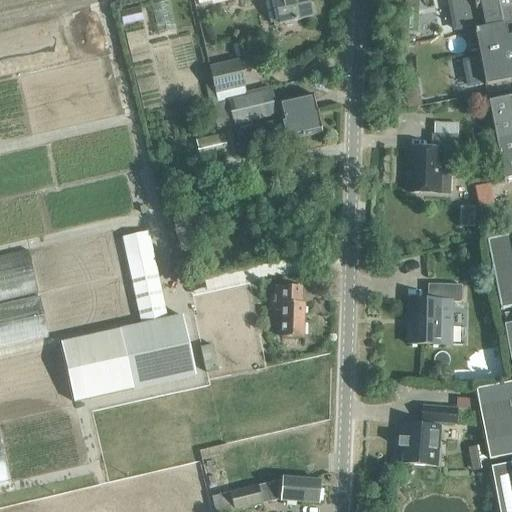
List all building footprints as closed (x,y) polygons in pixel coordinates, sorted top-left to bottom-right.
[(158,28),(175,23),(169,0),(152,4),(158,28)] [(292,25),(293,22),(310,19),(310,16),(313,13),(311,6),(307,4),(306,0),(196,0),(198,5),(219,0),(267,0),(274,27),(283,25),(285,27),(292,25)] [(480,13),(483,29),(509,24),(506,8),(506,7),(511,6),(511,0),(473,0),(476,13),(480,13)] [(142,21),(139,8),(119,13),(122,25),(142,21)] [(511,25),(511,24),(509,24),(483,29),(473,31),(484,87),(511,81),(511,36),(507,38),(504,26),(511,25)] [(214,94),(215,94),(243,87),(238,62),(208,69),(214,94)] [(0,140),(38,132),(25,75),(0,80),(0,140)] [(407,109),(420,106),(416,89),(416,76),(403,76),(403,92),(407,109)] [(224,129),(234,126),(276,116),(270,92),(218,105),(224,129)] [(283,133),(285,142),(321,134),(317,118),(316,118),(315,114),(316,114),(316,113),(315,113),(311,95),(276,103),(280,121),(258,126),(261,135),(266,134),(267,137),(283,133)] [(511,97),(487,103),(493,133),(495,142),(511,138),(511,97)] [(223,135),(195,143),(200,162),(228,155),(223,135)] [(449,160),(449,151),(457,151),(457,137),(446,137),(431,136),(430,150),(408,150),(407,193),(449,195),(450,160),(449,160)] [(511,138),(495,142),(503,181),(511,179),(511,138)] [(46,191),(55,231),(138,213),(130,173),(46,191)] [(123,239),(141,323),(165,318),(147,234),(123,239)] [(511,309),(511,236),(486,241),(500,312),(511,309)] [(406,327),(407,327),(407,345),(451,346),(451,303),(460,304),(461,286),(427,286),(426,302),(407,301),(407,315),(406,315),(406,327)] [(281,311),(280,338),(302,339),(303,305),(300,305),(301,288),(274,287),(273,303),(269,303),(269,311),(281,311)] [(131,390),(195,377),(181,318),(119,331),(61,344),(62,345),(75,402),(131,390)] [(511,324),(503,326),(511,373),(511,383),(474,390),(488,462),(511,456),(511,324)] [(402,449),(401,465),(438,468),(438,467),(445,468),(446,451),(444,451),(446,428),(444,428),(445,424),(462,425),(463,411),(421,408),(420,422),(420,426),(399,425),(398,440),(399,440),(398,449),(402,449)] [(511,511),(511,464),(490,469),(498,511),(511,511)] [(280,500),(280,502),(317,504),(319,483),(282,480),(282,481),(265,485),(270,503),(272,502),(280,500)] [(233,511),(234,511),(261,505),(256,487),(229,494),(233,511)]
